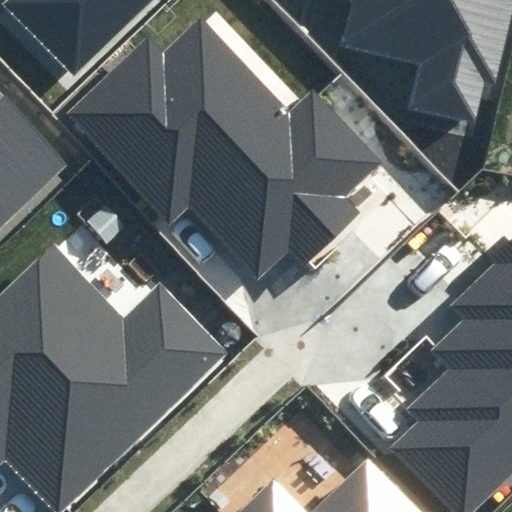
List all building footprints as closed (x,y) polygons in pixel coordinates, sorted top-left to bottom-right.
[(3,0),(80,77),(158,0),(3,0)] [(482,127),(511,7),(511,0),(334,0),(343,2),(332,48),(419,70),(409,108),(482,127)] [(191,215),(290,116),(201,21),(163,56),(146,38),(64,114),(173,231),(191,215)] [(0,217),(63,158),(0,90),(0,217)] [(290,116),(191,215),(252,279),(288,246),(304,263),(369,202),(353,184),(381,158),(318,91),(290,116)] [(511,239),(451,300),(511,360),(511,239)] [(53,507),(228,348),(166,281),(125,318),(59,246),(0,300),(0,466),(9,458),(53,507)] [(455,511),(474,511),(511,475),(511,360),(451,300),(416,333),(446,363),(398,411),(408,421),(387,442),(455,511)] [(311,511),(310,511),(277,477),(239,511),(426,511),(373,455),(311,511)]
